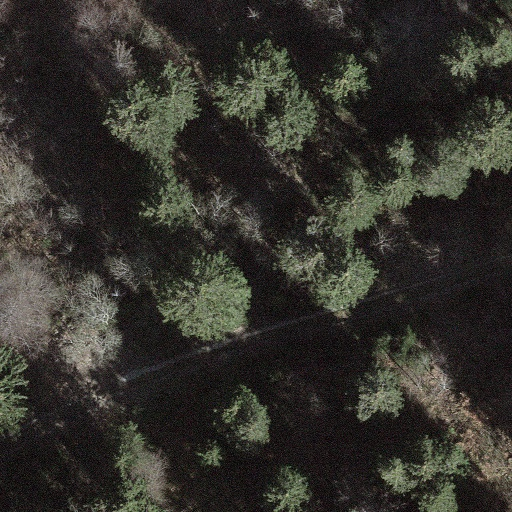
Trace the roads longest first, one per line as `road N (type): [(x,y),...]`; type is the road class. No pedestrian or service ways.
road 1 (track): [(25,435),(480,0)]
road 2 (track): [(0,451),(128,388),(511,267)]
